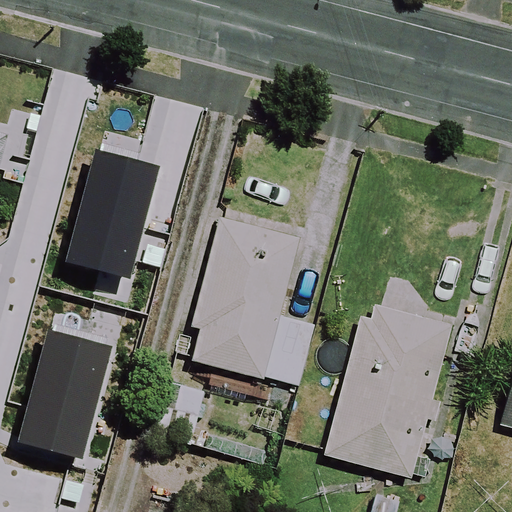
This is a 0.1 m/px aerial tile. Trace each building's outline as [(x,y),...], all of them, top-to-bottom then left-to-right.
[(141,204),(50,181),(30,261),(120,285),(141,204)] [(295,240),(211,220),(178,363),(293,390),(308,328),(277,320),(295,240)] [(137,340),(151,288),(126,281),(112,333),(137,340)] [(89,291),(54,282),(45,320),(81,329),(89,291)] [(448,331),(379,311),(375,324),(359,319),(319,459),(405,483),(448,331)] [(511,379),(497,432),(511,436),(511,471),(510,479),(511,479),(511,379)] [(453,448),(424,441),(409,502),(437,509),(453,448)]
